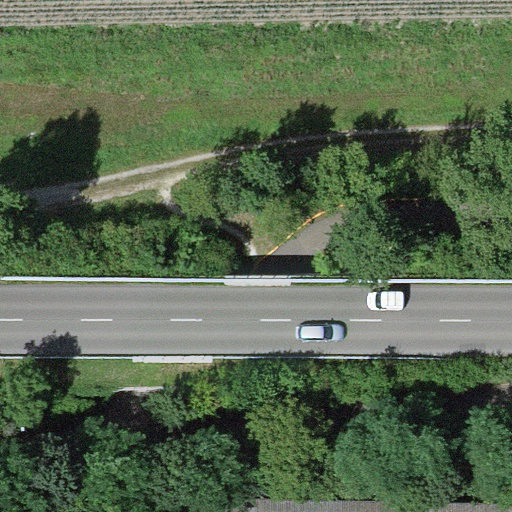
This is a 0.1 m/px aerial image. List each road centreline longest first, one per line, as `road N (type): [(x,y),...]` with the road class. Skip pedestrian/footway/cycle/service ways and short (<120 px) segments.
road 1 (track): [(0,207),(313,140),(511,128)]
road 2 (track): [(0,454),(511,400)]
road 3 (tertiary): [(0,318),(511,319)]
road 4 (track): [(511,214),(440,208),(348,215),(270,269),(90,445)]
